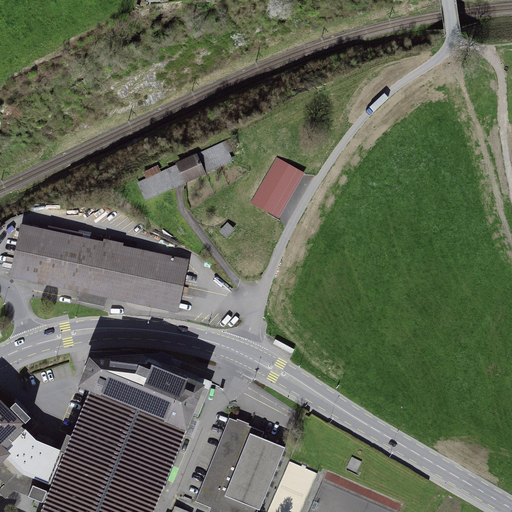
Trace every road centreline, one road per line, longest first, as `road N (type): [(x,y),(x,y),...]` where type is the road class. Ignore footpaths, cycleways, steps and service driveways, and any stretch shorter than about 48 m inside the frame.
road 1 (unclassified): [(242,353),(278,252),(319,175),(354,127),(448,47),(447,0)]
road 2 (primary): [(511,509),(242,353)]
road 3 (primary): [(242,353),(134,328),(30,345)]
road 4 (track): [(480,48),(497,68),(511,182)]
